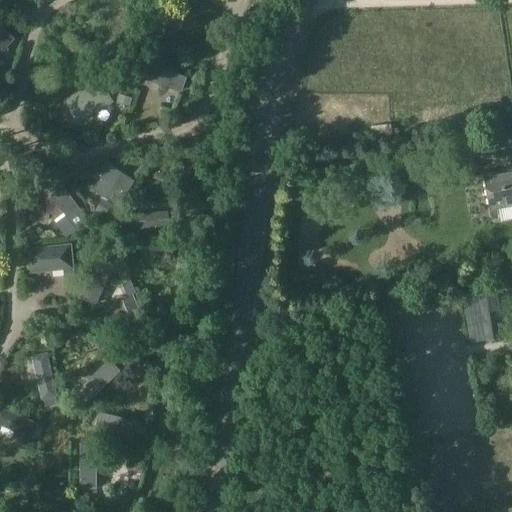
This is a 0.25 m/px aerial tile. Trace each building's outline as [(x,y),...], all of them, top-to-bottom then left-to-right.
[(101,32),(82,22),(66,13),(57,29),(93,48),(94,46),(102,51),(104,45),(97,41),(101,32)] [(99,80),(64,101),(78,124),(113,103),(99,80)] [(511,122),(498,125),(505,162),(511,160),(511,122)] [(135,181),(109,165),(93,190),(120,206),(135,181)] [(511,204),(511,173),(484,179),(490,209),(511,204)] [(86,219),(62,187),(49,197),(64,216),(55,223),(65,235),(86,219)] [(122,230),(130,225),(122,214),(114,220),(122,230)] [(168,214),(131,216),(132,232),(169,230),(168,214)] [(22,233),(31,245),(38,239),(29,227),(22,233)] [(70,246),(28,250),(30,273),(65,269),(66,277),(73,276),(70,246)] [(121,285),(127,298),(132,296),(136,294),(130,281),(121,285)] [(495,290),(479,292),(481,306),(484,326),(487,342),(502,340),(495,290)] [(127,313),(138,308),(132,296),(127,298),(121,300),(127,313)] [(101,355),(71,386),(87,402),(118,371),(101,355)] [(54,397),(58,396),(48,356),(23,362),(33,402),(41,400),(43,409),(56,406),(54,397)] [(42,427),(35,425),(36,422),(0,408),(0,427),(30,439),(31,437),(37,439),(42,427)] [(92,415),(90,424),(96,426),(96,428),(138,436),(141,423),(98,414),(98,416),(92,415)] [(82,438),(82,446),(79,446),(79,489),(96,489),(96,438),(82,438)]
